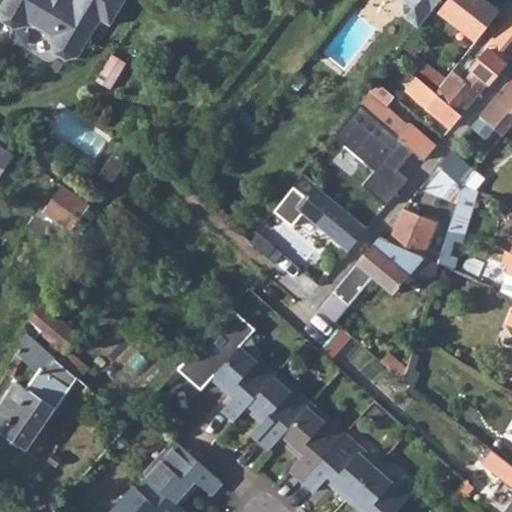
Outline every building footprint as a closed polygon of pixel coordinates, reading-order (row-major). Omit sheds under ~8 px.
[(4,0),(1,6),(5,20),(15,27),(29,25),(31,21),(56,34),(53,38),(55,50),(68,57),(81,55),(102,19),(112,24),(126,0),(75,0),(74,0),(4,0)] [(407,14),(422,26),(438,6),(442,0),(403,0),(407,14)] [(477,40),(501,11),(487,0),(450,0),(441,11),(477,40)] [(440,86),(435,92),(439,96),(463,116),(480,95),(511,57),(511,16),(486,47),(489,49),(465,79),(453,70),(446,78),(440,86)] [(400,54),(440,86),(446,78),(418,56),(421,53),(416,49),(420,44),(413,38),(400,54)] [(126,63),(111,54),(95,81),(110,90),(126,63)] [(390,66),(401,75),(407,68),(396,59),(390,66)] [(463,116),(439,96),(435,92),(417,77),(407,90),(453,128),(463,116)] [(505,135),(511,126),(511,81),(483,116),(505,135)] [(437,147),(409,123),(407,125),(387,108),(394,98),(377,83),(360,105),(414,151),(425,161),(437,147)] [(398,171),(414,151),(360,105),(334,137),(376,171),(363,187),(388,206),(409,180),(398,171)] [(0,147),(0,175),(13,156),(0,147)] [(115,157),(103,173),(115,182),(127,165),(115,157)] [(421,189),(458,201),(463,185),(440,167),(421,189)] [(103,173),(97,182),(109,190),(115,182),(103,173)] [(306,197),(294,186),(274,211),(292,226),(304,212),(350,249),(367,228),(362,223),(345,209),(315,185),(306,197)] [(449,229),(463,232),(473,200),(476,190),(463,185),(458,201),(454,213),(449,229)] [(63,187),(46,212),(41,208),(28,227),(44,238),(52,227),(76,244),(97,212),(63,187)] [(484,193),(476,190),(473,200),(481,203),(484,193)] [(443,250),(439,249),(437,252),(429,249),(438,222),(405,208),(392,241),(425,255),(423,257),(439,264),(443,250)] [(439,264),(453,270),(462,240),(466,241),(468,235),(463,232),(449,229),(443,250),(439,264)] [(250,242),(267,257),(275,247),(258,233),(250,242)] [(374,276),(395,293),(413,273),(433,281),(439,264),(423,257),(379,238),(320,308),(335,321),(374,276)] [(460,273),(471,277),(475,266),(465,261),(460,273)] [(26,330),(58,359),(78,336),(42,305),(23,326),(26,330)] [(236,420),(246,410),(277,374),(271,369),(268,372),(258,363),(261,360),(262,359),(250,336),(255,330),(231,310),(177,370),(200,391),(211,379),(233,398),(223,409),(236,420)] [(0,405),(0,428),(27,448),(78,377),(58,359),(26,330),(15,352),(40,370),(27,387),(18,381),(0,405)] [(382,361),(403,379),(407,368),(388,354),(382,361)] [(268,372),(271,369),(261,360),(258,363),(268,372)] [(270,450),(279,439),(311,404),(277,374),(246,410),(267,429),(258,439),(270,450)] [(292,469),(304,479),(345,434),(311,404),(279,439),(301,458),(292,469)] [(325,479),(347,499),(379,464),(345,434),(304,479),(315,489),(325,479)] [(145,473),(149,476),(178,503),(198,482),(212,494),(222,482),(176,439),(145,473)] [(511,506),(507,511),(511,511),(511,464),(492,450),(483,463),(511,484),(511,506)] [(48,460),(56,465),(61,458),(52,452),(48,460)] [(395,511),(412,493),(379,464),(347,499),(361,511),(395,511)] [(187,511),(188,511),(178,503),(149,476),(139,488),(136,485),(110,511),(187,511)]
